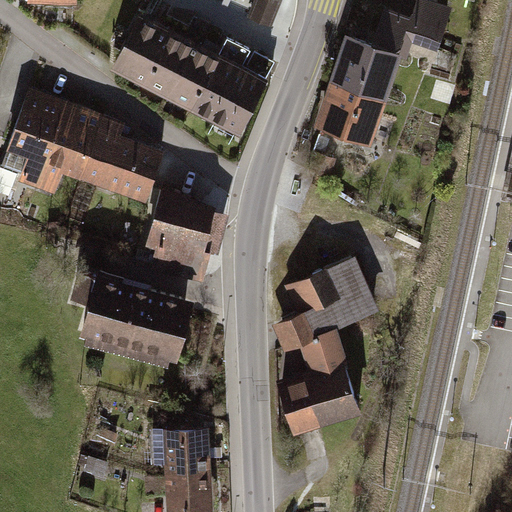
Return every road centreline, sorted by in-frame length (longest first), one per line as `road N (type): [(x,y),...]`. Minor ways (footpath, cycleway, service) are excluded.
road 1 (secondary): [(261,185),(252,249),(259,511)]
road 2 (residential): [(261,185),(223,173),(0,6)]
road 3 (secondary): [(327,0),(261,185)]
